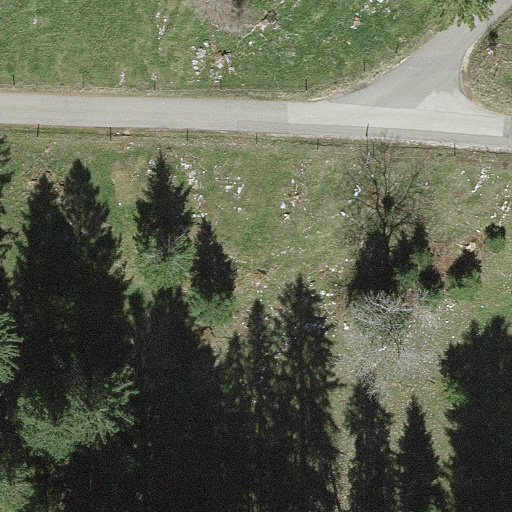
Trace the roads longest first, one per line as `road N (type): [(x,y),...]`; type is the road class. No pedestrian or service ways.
road 1 (unclassified): [(364,124),(0,107)]
road 2 (unclassified): [(364,124),(492,0)]
road 3 (unclassified): [(511,134),(364,124)]
